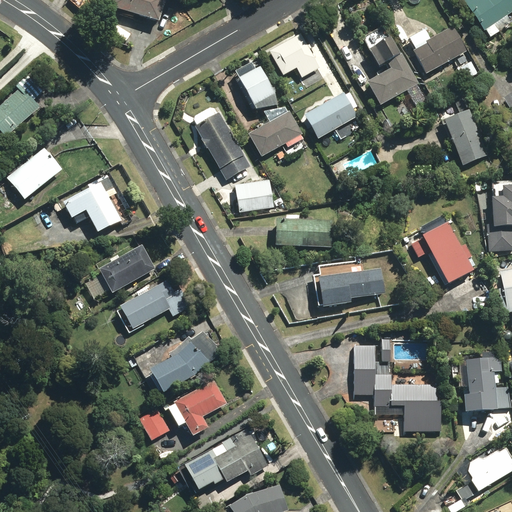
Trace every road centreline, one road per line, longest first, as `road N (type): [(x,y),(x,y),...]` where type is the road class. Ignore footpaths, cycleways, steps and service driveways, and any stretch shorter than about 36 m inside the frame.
road 1 (tertiary): [(119,98),(360,511)]
road 2 (residential): [(119,98),(291,0)]
road 3 (tertiary): [(7,0),(54,30),(119,98)]
